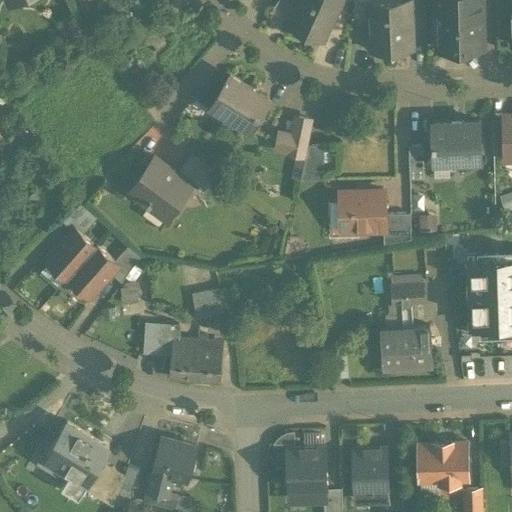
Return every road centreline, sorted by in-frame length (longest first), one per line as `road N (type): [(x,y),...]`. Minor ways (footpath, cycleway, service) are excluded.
road 1 (residential): [(511,82),(361,86),(317,78),(279,60),(210,0)]
road 2 (residential): [(250,407),(138,388),(56,346),(0,305)]
road 3 (residential): [(511,395),(250,407)]
